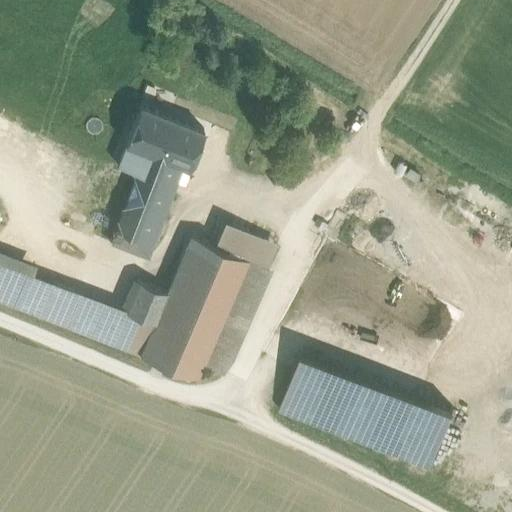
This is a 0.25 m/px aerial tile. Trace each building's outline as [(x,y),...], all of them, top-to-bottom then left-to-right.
[(204,128),(140,103),(125,141),(182,163),(189,166),(204,128)] [(120,134),(50,108),(41,132),(111,158),(120,134)] [(111,158),(41,132),(24,176),(80,197),(70,222),(69,226),(147,256),(175,181),(138,166),(137,168),(118,161),(111,158)] [(182,163),(126,141),(118,161),(137,168),(138,166),(175,181),(182,163)] [(80,197),(24,176),(16,196),(28,206),(70,222),(80,197)] [(274,241),(230,222),(220,246),(247,258),(264,264),(274,241)] [(154,321),(140,354),(196,376),(202,362),(247,258),(220,246),(192,234),(167,291),(154,321)] [(36,264),(0,249),(0,300),(19,308),(32,273),(36,264)] [(247,258),(202,362),(223,371),(232,358),(271,268),(264,264),(247,258)] [(124,309),(32,273),(19,308),(140,354),(154,321),(124,309)] [(167,291),(137,280),(124,309),(154,321),(167,291)] [(301,349),(279,408),(430,466),(453,407),(301,349)] [(448,427),(446,442),(452,443),(449,460),(461,462),(467,431),(448,427)]
